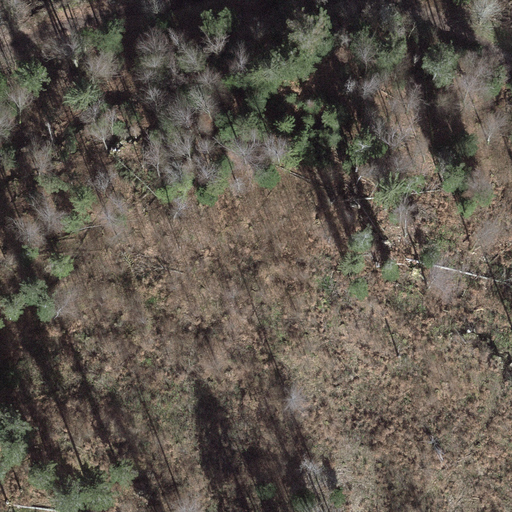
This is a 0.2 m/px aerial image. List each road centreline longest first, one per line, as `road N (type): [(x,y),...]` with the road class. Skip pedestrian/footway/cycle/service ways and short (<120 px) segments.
road 1 (track): [(168,0),(0,48)]
road 2 (track): [(511,58),(398,0)]
